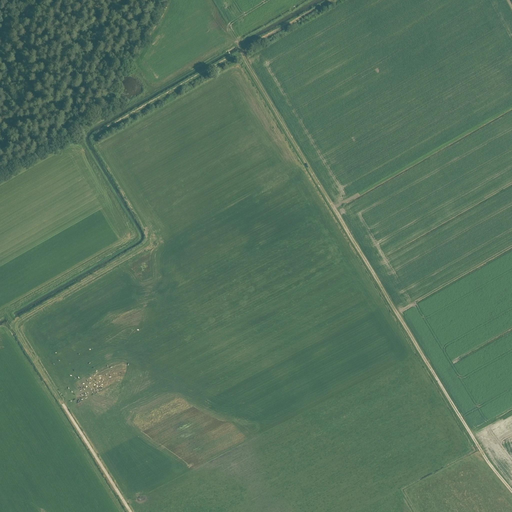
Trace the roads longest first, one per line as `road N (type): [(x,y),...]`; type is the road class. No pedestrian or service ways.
road 1 (track): [(511,490),(482,454),(236,43)]
road 2 (track): [(12,323),(129,511)]
